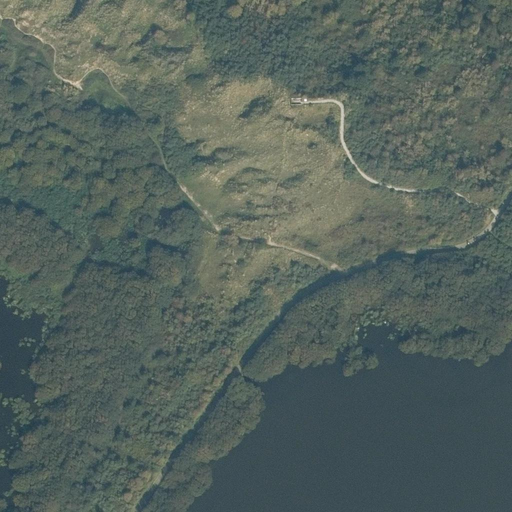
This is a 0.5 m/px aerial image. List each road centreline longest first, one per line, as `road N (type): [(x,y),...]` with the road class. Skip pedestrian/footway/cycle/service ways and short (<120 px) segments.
road 1 (track): [(138,511),(271,325),(295,298),(336,276)]
road 2 (track): [(336,276),(464,245),(487,229)]
